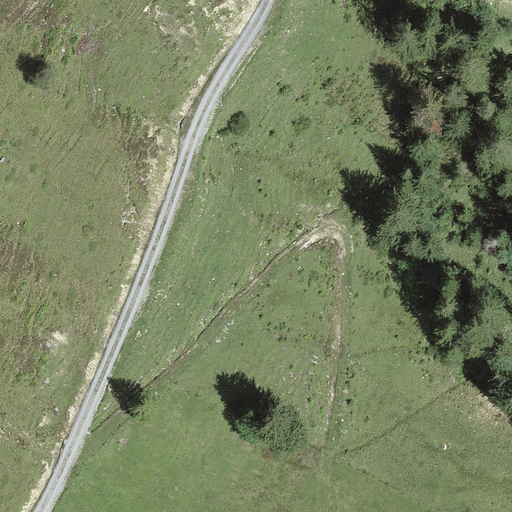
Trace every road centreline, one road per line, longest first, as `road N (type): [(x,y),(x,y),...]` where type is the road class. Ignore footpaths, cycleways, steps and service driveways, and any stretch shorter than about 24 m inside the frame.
road 1 (track): [(71,450),(313,235),(333,232),(351,257),(330,463)]
road 2 (track): [(40,511),(200,118),(267,0)]
